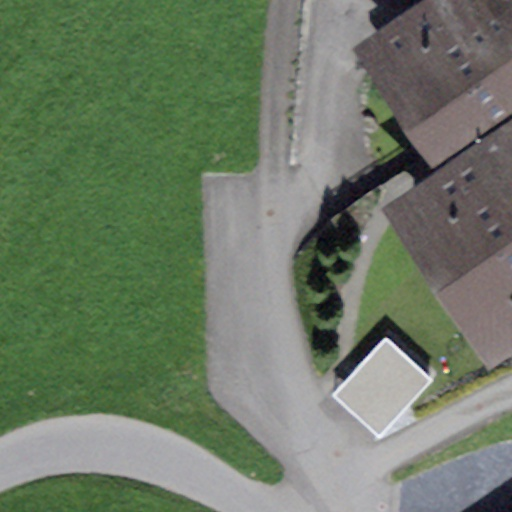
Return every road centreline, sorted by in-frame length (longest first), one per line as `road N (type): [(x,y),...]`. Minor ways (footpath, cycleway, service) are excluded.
road 1 (residential): [(280,0),(270,284),(297,405),(352,480)]
road 2 (unclassified): [(259,511),(146,452),(21,461),(0,477)]
road 3 (residential): [(352,480),(511,394)]
